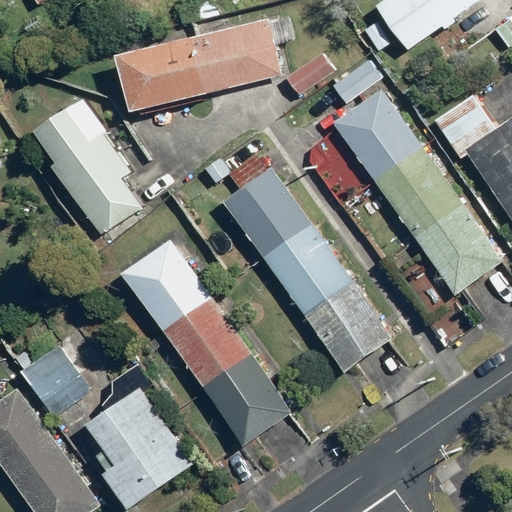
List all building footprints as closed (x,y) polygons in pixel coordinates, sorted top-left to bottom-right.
[(481,0),(387,0),(384,3),(419,49),(452,24),(454,27),(464,20),(461,15),(481,0)] [(297,15),(132,54),(144,108),(289,74),(282,44),(303,39),(297,15)] [(511,20),(503,28),(511,39),(511,20)] [(341,70),(328,53),(294,77),(306,94),(341,70)] [(511,79),(508,74),(443,121),(470,157),(474,154),(511,204),(511,79)] [(511,258),(389,88),(341,122),(465,293),(511,258)] [(121,144),(91,98),(45,128),(67,162),(61,166),(104,234),(147,207),(127,176),(136,170),(130,161),(119,169),(108,153),(121,144)] [(276,172),(263,154),(236,173),(249,191),(233,202),(354,372),(403,337),(282,167),(276,172)] [(180,234),(128,270),(253,447),(305,411),(180,234)] [(98,390),(64,335),(24,360),(58,415),(98,390)] [(210,461),(143,364),(117,382),(130,400),(100,421),(129,463),(116,472),(141,509),(210,461)] [(26,388),(0,406),(0,451),(43,511),(100,511),(110,505),(26,388)]
